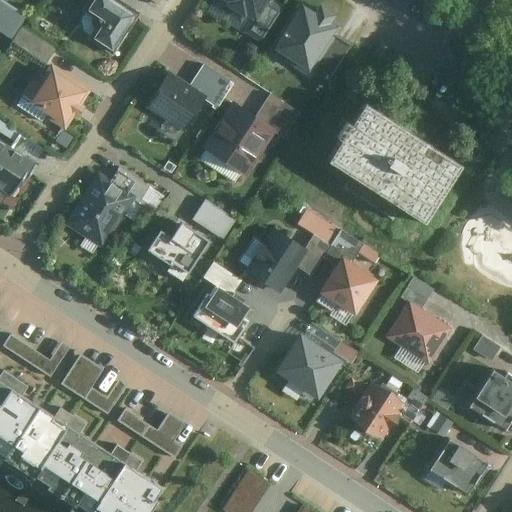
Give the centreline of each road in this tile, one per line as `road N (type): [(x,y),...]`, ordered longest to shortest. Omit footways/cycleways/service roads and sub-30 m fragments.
road 1 (residential): [(7,264),(386,511)]
road 2 (residential): [(181,0),(7,264)]
road 3 (residential): [(374,0),(462,57),(499,0)]
